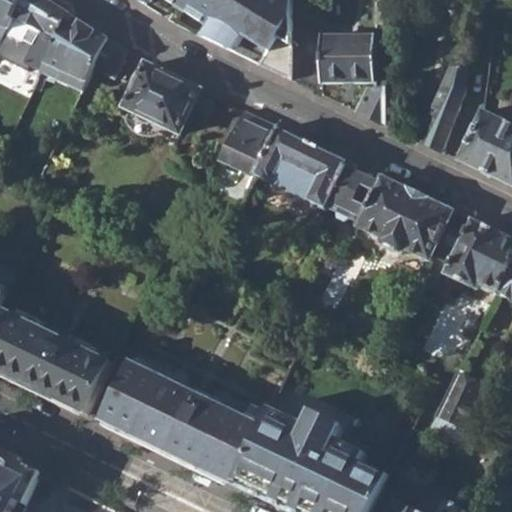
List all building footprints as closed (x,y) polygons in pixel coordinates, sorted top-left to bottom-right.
[(0,0),(0,44),(7,30),(21,0),(0,0)] [(31,69),(42,74),(69,17),(42,0),(21,0),(7,30),(0,44),(12,52),(7,63),(29,73),(31,69)] [(137,0),(147,7),(151,0),(164,0),(182,11),(175,23),(236,54),(245,38),(270,53),(262,66),(268,69),(280,44),(292,44),(293,0),(137,0)] [(42,74),(83,94),(94,71),(108,42),(69,17),(42,74)] [(322,81),(376,81),(378,36),(322,36),(322,81)] [(389,36),(378,36),(376,81),(377,87),(373,86),(361,113),(388,127),(389,36)] [(112,79),(126,53),(108,42),(94,71),(112,79)] [(280,44),(268,69),(291,81),(292,44),(280,44)] [(155,125),(177,135),(199,90),(145,65),(123,109),(133,114),(135,122),(140,125),(150,127),(155,125)] [(430,147),(442,152),(466,92),(468,73),(449,70),(447,83),(444,82),(419,142),(430,147)] [(220,164),(253,180),(278,128),(245,112),(220,164)] [(460,161),(511,186),(511,125),(483,112),(460,161)] [(253,180),(323,212),(325,209),(347,160),(343,158),(278,128),(253,180)] [(381,177),(347,160),(325,209),(357,225),(381,177)] [(455,211),(381,177),(357,225),(359,226),(357,229),(382,240),(385,248),(398,255),(407,251),(430,261),(433,257),(455,211)] [(479,285),(498,294),(511,265),(511,239),(455,211),(433,257),(450,265),(445,275),(476,289),(479,285)] [(10,296),(0,315),(0,371),(87,415),(135,316),(25,262),(13,288),(10,296)] [(182,272),(204,282),(209,273),(187,262),(182,272)] [(497,296),(511,303),(511,265),(498,294),(497,296)] [(0,291),(10,296),(13,288),(0,282),(0,291)] [(0,315),(10,296),(0,291),(0,315)] [(102,421),(234,485),(264,423),(289,374),(250,355),(258,338),(188,306),(180,322),(156,311),(102,421)] [(300,351),(317,359),(326,340),(309,332),(300,351)] [(439,414),(462,427),(481,388),(482,385),(458,374),(439,414)] [(499,395),(481,388),(462,427),(479,435),(499,395)] [(352,416),(320,400),(313,412),(278,396),(264,423),(234,485),(288,511),(373,511),(386,487),(392,474),(396,465),(373,454),(371,451),(375,442),(346,428),(352,416)] [(431,430),(471,450),(479,435),(462,427),(439,414),(431,430)] [(27,511),(45,476),(0,454),(0,511),(27,511)] [(27,511),(120,511),(45,476),(27,511)] [(386,487),(373,511),(391,511),(395,503),(400,494),(386,487)] [(391,511),(464,511),(460,510),(459,511),(414,511),(395,503),(391,511)]
